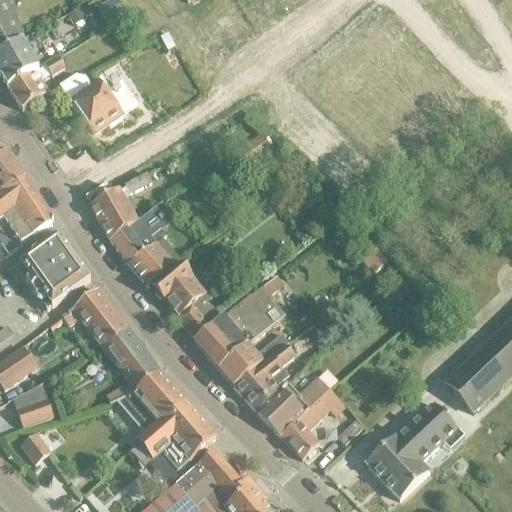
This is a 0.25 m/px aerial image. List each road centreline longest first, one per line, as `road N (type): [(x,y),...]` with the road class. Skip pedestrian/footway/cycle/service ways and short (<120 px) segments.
road 1 (unclassified): [(314,511),(188,380),(111,276)]
road 2 (residential): [(57,200),(264,69)]
road 3 (residential): [(396,0),(481,87),(511,101)]
road 4 (residential): [(264,69),(369,180)]
